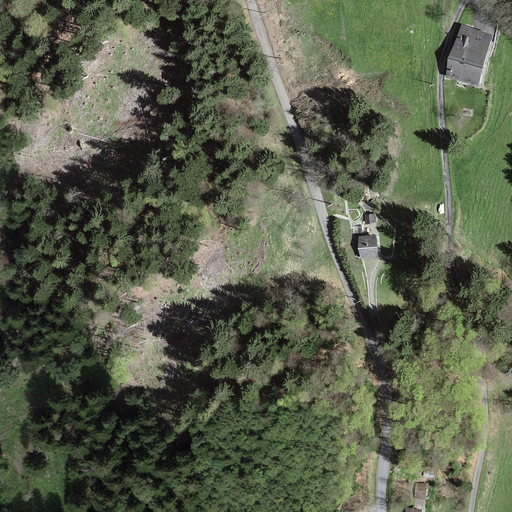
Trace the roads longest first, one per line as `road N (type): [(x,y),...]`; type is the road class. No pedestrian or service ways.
road 1 (unclassified): [(250,0),(342,273),(374,342),(388,430),(383,511)]
road 2 (residential): [(471,511),(486,402),(472,319),(451,268),(439,75),(465,0)]
